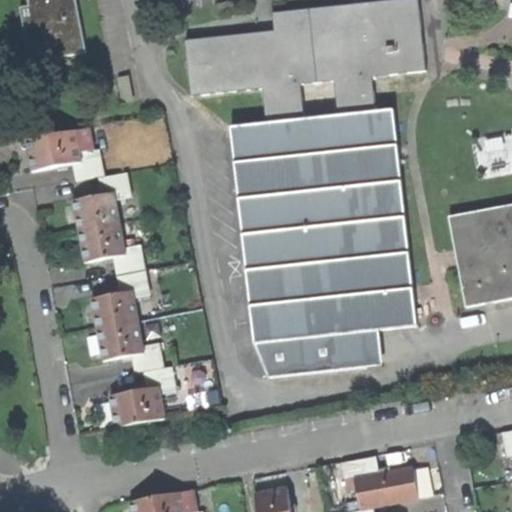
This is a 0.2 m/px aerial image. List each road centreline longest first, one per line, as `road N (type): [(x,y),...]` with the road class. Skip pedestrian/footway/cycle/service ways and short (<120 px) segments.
road 1 (unknown): [(129,0),(152,76),(176,118),(229,370),(243,392),(381,374),(511,328)]
road 2 (residential): [(0,493),(511,401)]
